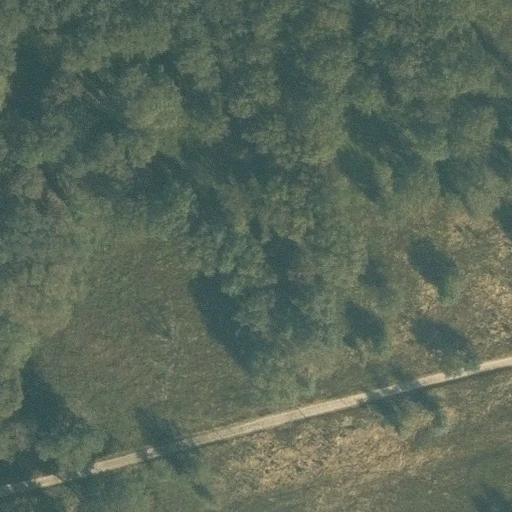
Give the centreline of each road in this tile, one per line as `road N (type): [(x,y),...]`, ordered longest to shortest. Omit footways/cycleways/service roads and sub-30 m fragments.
road 1 (track): [(511,371),(0,497)]
road 2 (unknown): [(511,359),(0,483)]
